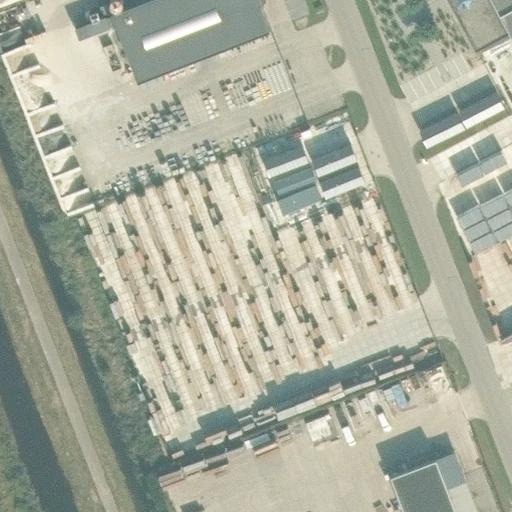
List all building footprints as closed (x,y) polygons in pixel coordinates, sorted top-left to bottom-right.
[(133,0),(112,9),(113,13),(76,27),(79,37),(117,22),(138,77),(270,26),(260,0),(261,0),(262,0),(263,0),(133,0)] [(511,0),(450,0),(475,47),(511,28),(511,29),(511,0)] [(309,129),(300,132),(303,138),(311,134),(309,129)] [(511,147),(501,153),(488,167),(505,196),(496,206),(485,195),(481,197),(491,215),(492,215),(511,247),(511,246),(511,147)] [(391,475),(404,511),(457,511),(436,457),(391,475)]
